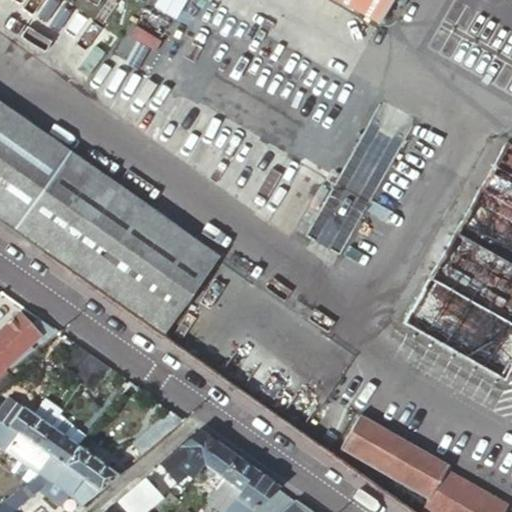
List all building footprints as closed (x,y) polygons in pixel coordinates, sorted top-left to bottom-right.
[(319,0),(363,25),(376,0),(319,0)] [(465,0),(457,18),(481,29),(490,8),(473,0),(465,0)] [(0,110),(0,223),(157,336),(211,261),(0,110)] [(338,253),(379,176),(366,169),(374,153),(355,142),(306,236),(338,253)] [(511,154),(498,147),(395,328),(495,386),(511,356),(511,154)] [(0,380),(6,375),(55,334),(34,319),(28,324),(15,313),(0,329),(0,380)] [(86,355),(72,345),(57,366),(72,376),(86,355)] [(86,355),(72,376),(70,379),(78,385),(92,395),(109,371),(86,355)] [(0,396),(14,385),(6,375),(0,380),(0,396)] [(132,401),(139,393),(127,384),(121,392),(132,401)] [(56,417),(58,414),(40,401),(30,416),(6,399),(0,406),(0,405),(0,424),(34,448),(56,417)] [(139,455),(181,422),(166,412),(130,443),(139,455)] [(61,469),(76,448),(83,438),(56,417),(34,448),(47,458),(61,469)] [(332,452),(418,503),(416,511),(417,511),(492,511),(494,509),(435,476),(439,470),(352,418),(332,452)] [(23,465),(34,448),(0,424),(0,448),(22,465),(23,465)] [(217,447),(197,433),(158,465),(169,478),(181,468),(199,480),(206,470),(203,468),(217,447)] [(216,486),(234,459),(217,447),(203,468),(206,470),(199,480),(199,481),(210,488),(206,493),(209,495),(213,490),(216,486)] [(47,458),(34,448),(23,465),(22,465),(35,474),(47,458)] [(77,508),(115,476),(76,448),(61,469),(82,483),(67,497),(77,508)] [(66,495),(67,497),(82,483),(61,469),(47,458),(35,474),(26,482),(33,490),(34,490),(59,504),(66,495)] [(241,490),(253,473),(234,459),(216,486),(213,490),(209,495),(208,496),(226,509),(235,498),(236,496),(238,494),(241,490)] [(222,511),(248,511),(276,489),(253,473),(241,490),(238,494),(236,496),(235,498),(226,509),(223,511),(222,511)] [(144,511),(160,498),(143,477),(117,499),(127,511),(144,511)] [(210,488),(199,481),(194,487),(201,494),(189,508),(193,511),(201,503),(208,496),(209,495),(206,493),(210,488)] [(18,504),(34,490),(33,490),(26,482),(10,496),(18,504)] [(0,504),(7,511),(8,511),(18,504),(10,496),(0,504)] [(213,511),(222,511),(223,511),(226,509),(208,496),(201,503),(213,511)]
